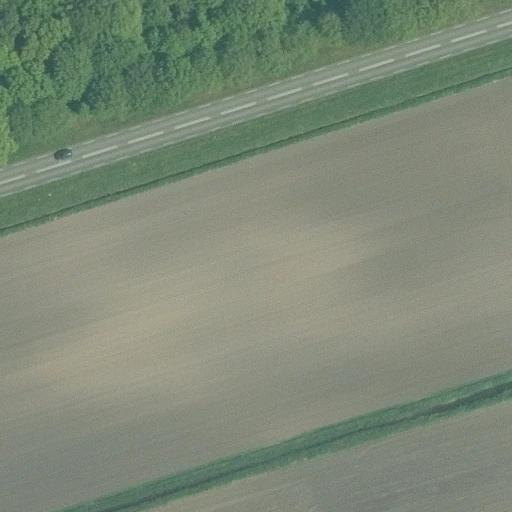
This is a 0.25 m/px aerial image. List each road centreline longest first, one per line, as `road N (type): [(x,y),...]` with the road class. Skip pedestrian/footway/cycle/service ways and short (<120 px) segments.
road 1 (primary): [(0,186),(511,26)]
road 2 (track): [(0,89),(286,0)]
